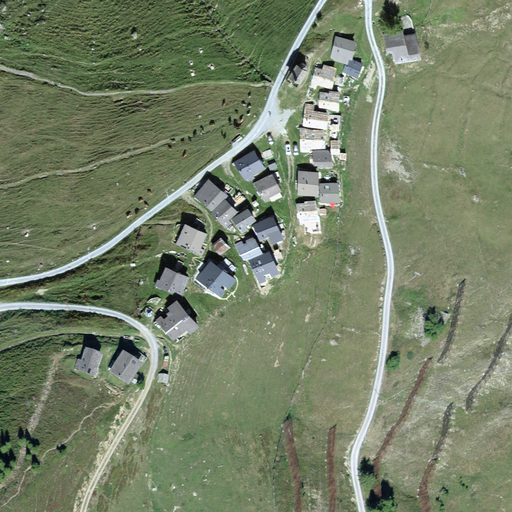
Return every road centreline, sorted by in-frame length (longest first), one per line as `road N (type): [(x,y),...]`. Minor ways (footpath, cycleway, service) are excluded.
road 1 (track): [(361,511),(353,460),(378,378),(390,271),(374,178),(381,70),(368,0)]
road 2 (track): [(322,0),(252,137),(85,259),(0,283)]
road 3 (track): [(0,308),(106,311),(153,342),(148,383),(82,511)]
road 4 (track): [(272,101),(291,167),(291,241)]
